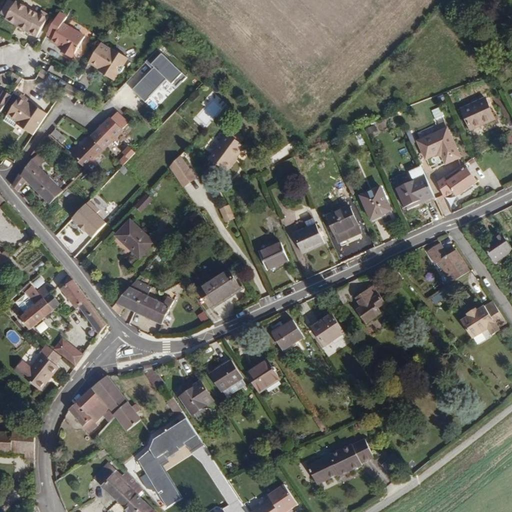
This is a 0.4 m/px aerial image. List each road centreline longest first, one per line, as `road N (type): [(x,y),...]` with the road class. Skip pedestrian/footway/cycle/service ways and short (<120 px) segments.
road 1 (tertiary): [(452,220),(181,345),(124,335)]
road 2 (tertiary): [(60,511),(45,476),(46,419),(124,335)]
road 3 (residential): [(124,335),(5,186)]
road 4 (residential): [(371,511),(511,406)]
